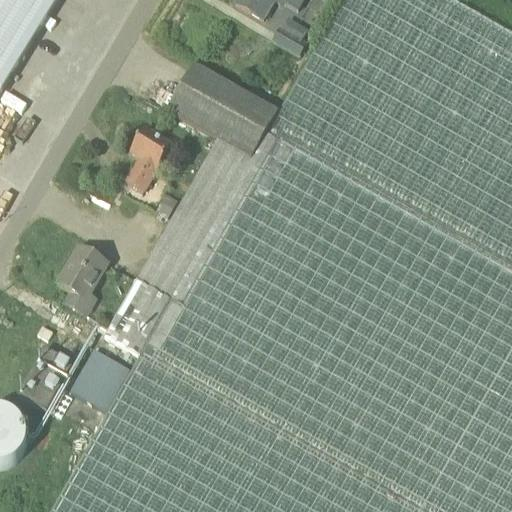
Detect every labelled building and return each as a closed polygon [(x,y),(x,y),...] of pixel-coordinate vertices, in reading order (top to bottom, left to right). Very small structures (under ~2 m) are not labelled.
[(0,0),(0,99),(58,6),(61,0),(0,0)] [(345,0),(278,118),(193,70),(167,117),(217,146),(105,342),(140,362),(54,511),(511,511),(511,38),(445,0),(345,0)] [(307,0),(240,0),(235,8),(263,25),(275,4),(282,8),(284,6),(299,15),(307,0)] [(306,51),(279,35),(273,45),(299,62),(306,51)] [(172,151),(144,135),(130,158),(140,164),(126,187),(143,198),(172,151)] [(166,199),(156,217),(168,224),(178,206),(166,199)] [(107,270),(79,253),(58,289),(72,298),(65,309),(85,321),(93,307),(88,303),(107,270)] [(74,369),(43,352),(17,400),(47,416),(74,369)] [(94,355),(71,397),(105,416),(128,374),(94,355)] [(0,423),(0,471),(7,473),(19,428),(0,423)]
